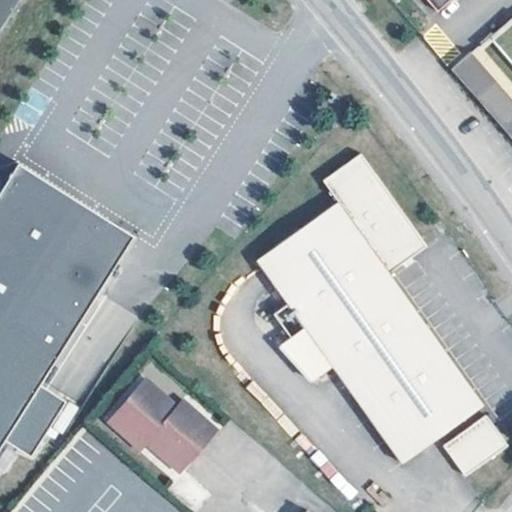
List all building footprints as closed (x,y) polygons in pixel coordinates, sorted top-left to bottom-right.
[(0,0),(0,32),(20,0),(0,0)] [(417,0),(434,19),(454,0),(417,0)] [(511,111),(466,59),(451,70),(511,138),(511,111)] [(318,182),(332,204),(249,260),(388,467),(473,411),(381,276),(420,250),(356,156),(318,182)] [(104,216),(13,160),(7,171),(97,227),(104,216)] [(97,227),(7,171),(0,181),(0,446),(5,439),(32,456),(61,409),(33,392),(38,384),(131,233),(104,216),(97,227)] [(38,384),(33,392),(61,409),(66,401),(38,384)] [(140,390),(111,423),(128,437),(121,445),(137,459),(143,452),(147,447),(152,452),(149,457),(176,481),(212,441),(177,411),(172,417),(140,390)] [(496,452),(475,421),(431,450),(452,481),(496,452)] [(128,437),(111,423),(104,431),(121,445),(128,437)] [(147,447),(143,452),(149,457),(152,452),(147,447)]
